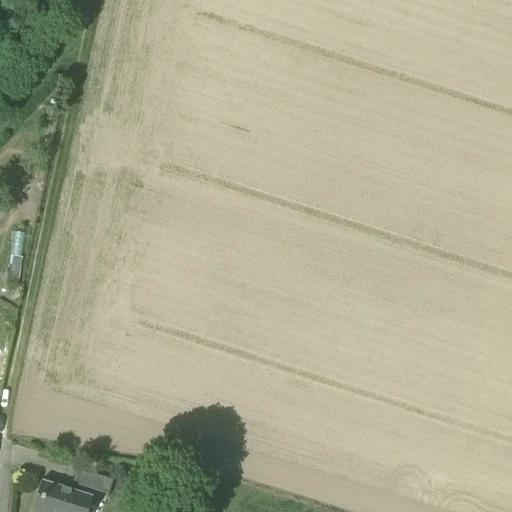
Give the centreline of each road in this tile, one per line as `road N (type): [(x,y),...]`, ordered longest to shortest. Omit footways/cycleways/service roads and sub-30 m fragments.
road 1 (track): [(0,439),(94,0)]
road 2 (track): [(0,125),(91,10)]
